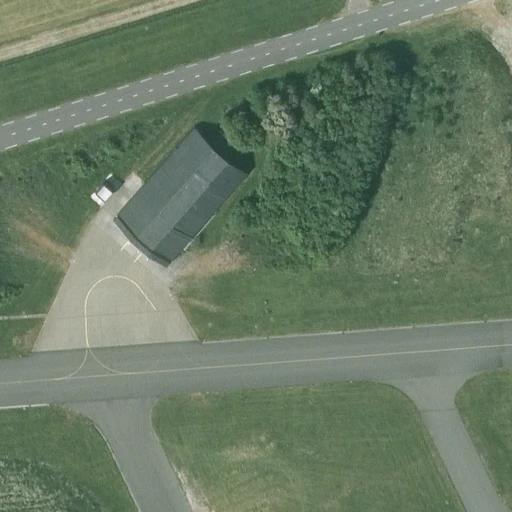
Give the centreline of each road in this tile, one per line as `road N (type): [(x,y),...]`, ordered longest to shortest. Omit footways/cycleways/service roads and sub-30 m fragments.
road 1 (unclassified): [(439,0),(0,138)]
road 2 (track): [(181,0),(0,55)]
